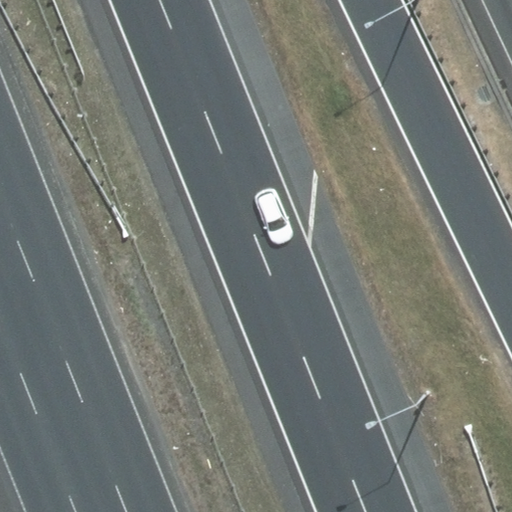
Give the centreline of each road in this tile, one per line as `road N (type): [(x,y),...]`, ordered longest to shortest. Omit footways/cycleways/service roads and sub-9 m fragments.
road 1 (motorway): [(158,0),(363,511)]
road 2 (motorway): [(122,511),(0,203)]
road 3 (motorway): [(377,0),(511,277)]
